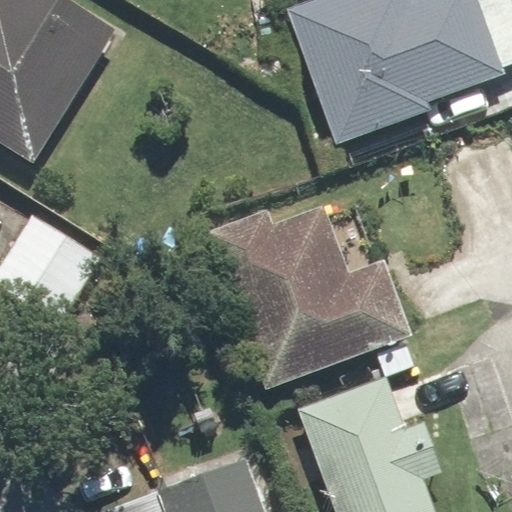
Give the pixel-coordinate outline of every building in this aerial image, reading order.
[(0,0),(0,147),(28,165),(61,113),(65,115),(114,34),(57,0),(0,0)] [(511,0),(339,0),(281,21),(323,135),(511,66),(511,0)] [(314,198),(214,243),(282,394),(382,348),(314,198)] [(106,262),(32,217),(0,269),(0,290),(65,330),(106,262)] [(438,511),(397,383),(306,412),(337,511),(438,511)] [(258,511),(243,474),(152,511),(258,511)]
